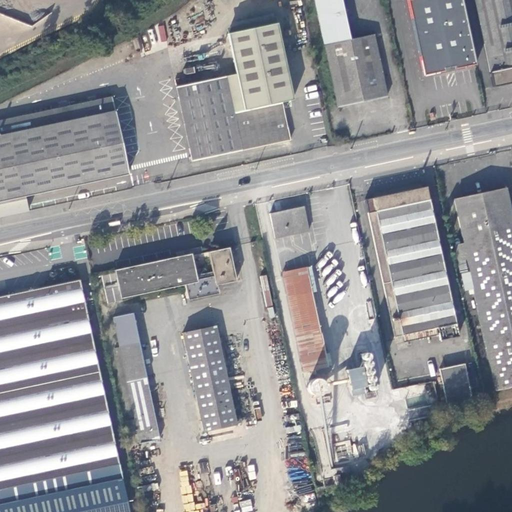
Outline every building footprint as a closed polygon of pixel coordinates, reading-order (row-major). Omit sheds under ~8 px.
[(315,0),(338,106),(387,96),(374,33),(350,38),(341,0),(315,0)] [(408,0),(424,74),(459,67),(458,62),(473,59),(460,0),(408,0)] [(511,0),(475,0),(494,86),(511,82),(511,0)] [(227,34),(276,24),(275,18),(226,29),(227,34)] [(233,114),(282,103),(292,101),(277,24),(276,24),(227,34),(236,75),(225,78),(233,114)] [(290,140),(282,103),(233,114),(225,78),(176,88),(191,161),(290,140)] [(0,200),(25,195),(128,174),(112,96),(0,120),(0,200)] [(394,337),(401,336),(438,328),(439,334),(440,339),(459,336),(426,186),(398,192),(363,199),(394,337)] [(453,199),(462,243),(465,259),(468,271),(472,289),(493,390),(511,385),(511,222),(505,188),(453,199)] [(0,216),(28,210),(27,204),(25,195),(0,200),(0,216)] [(270,212),(275,238),(309,230),(303,205),(270,212)] [(465,259),(462,243),(452,245),(456,261),(465,259)] [(187,282),(190,297),(217,291),(216,285),(236,281),(230,247),(209,252),(213,271),(195,275),(190,256),(184,257),(117,271),(122,296),(187,282)] [(311,266),(306,267),(311,292),(316,291),(311,266)] [(311,292),(306,267),(281,272),(303,372),(310,370),(320,368),(328,367),(325,354),(321,333),(320,333),(311,292)] [(116,271),(101,273),(106,303),(121,300),(116,271)] [(463,291),(472,289),(468,271),(459,273),(463,291)] [(0,511),(128,511),(113,438),(79,279),(3,294),(0,295),(0,511)] [(133,313),(114,317),(134,418),(137,433),(139,443),(158,440),(133,313)] [(183,333),(202,431),(235,424),(216,326),(183,333)] [(438,328),(401,336),(403,342),(439,334),(438,328)] [(134,418),(119,343),(113,344),(126,410),(127,410),(129,419),(134,418)] [(439,368),(447,405),(473,399),(465,362),(439,368)] [(345,369),(349,389),(365,386),(361,366),(345,369)] [(309,393),(312,395),(318,394),(321,392),(322,390),(323,387),(322,381),(319,379),(315,377),(311,378),(306,381),(306,385),(305,389),(307,391),(309,393)] [(127,435),(137,433),(134,418),(129,419),(124,420),(127,435)] [(338,482),(339,486),(351,484),(350,479),(355,478),(352,462),(347,464),(347,465),(335,468),(337,474),(334,475),(335,483),(338,482)]
